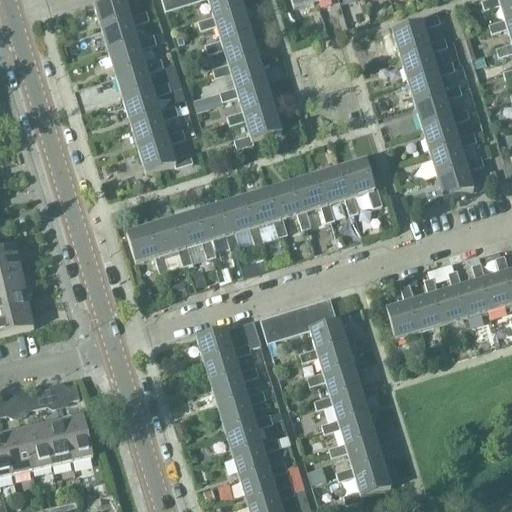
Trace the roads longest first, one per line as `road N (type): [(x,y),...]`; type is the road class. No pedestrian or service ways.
road 1 (residential): [(113,346),(511,225)]
road 2 (tertiary): [(113,346),(11,16)]
road 3 (unknown): [(69,356),(6,149)]
road 4 (tertiary): [(163,511),(113,346)]
